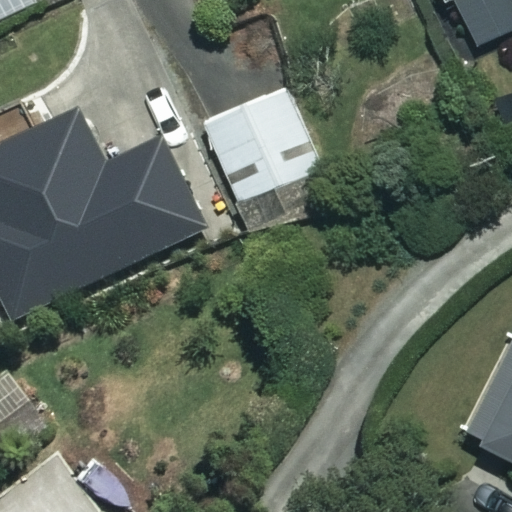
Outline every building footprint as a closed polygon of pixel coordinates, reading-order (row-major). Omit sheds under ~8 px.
[(475,0),(498,50),(511,43),(511,0),(452,0),(454,4),(462,0),(475,0)] [(335,207),(291,89),(211,119),(255,237),(335,207)] [(49,433),(14,378),(0,387),(0,450),(7,461),(49,433)] [(511,416),(494,448),(511,458),(511,416)] [(91,511),(116,500),(95,456),(49,478),(66,511),(91,511)]
